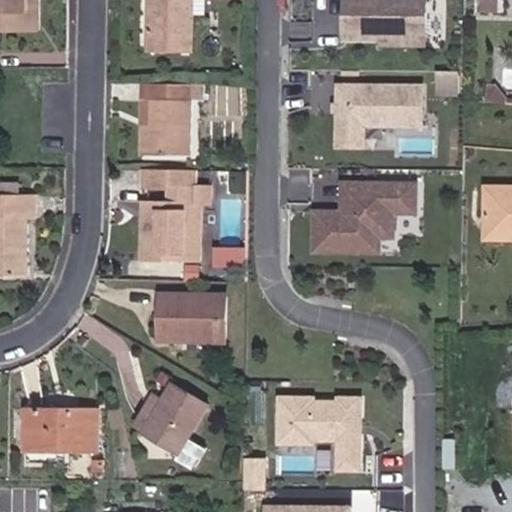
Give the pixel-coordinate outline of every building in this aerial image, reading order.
[(0,0),(0,30),(40,31),(39,0),(0,0)] [(195,51),(195,0),(149,0),(149,52),(195,51)] [(427,39),(427,0),(346,0),(346,38),(383,38),(427,39)] [(481,0),(481,11),(505,12),(505,0),(481,0)] [(460,93),(460,70),(441,70),(441,93),(460,93)] [(193,156),(193,100),(205,100),(205,84),(143,83),(143,100),(149,100),(149,155),(193,156)] [(509,99),(497,84),(489,84),(487,102),(508,104),(509,99)] [(424,125),(424,87),(341,86),(340,146),(366,146),(366,125),(424,125)] [(203,261),(203,203),(194,203),(195,187),(198,187),(199,170),(144,170),(144,188),(169,188),(169,202),(144,202),(143,260),(203,261)] [(395,237),(395,212),(418,212),(418,184),(368,184),(368,198),(345,198),(345,212),(339,212),(317,212),(317,251),(381,252),(381,237),(395,237)] [(368,198),(368,184),(339,184),(339,212),(345,212),(345,198),(368,198)] [(213,203),(213,187),(198,187),(195,187),(194,203),(203,203),(213,203)] [(511,239),(511,187),(488,187),(488,239),(511,239)] [(0,276),(31,276),(30,217),(36,217),(35,198),(0,198),(0,276)] [(243,258),(234,246),(222,255),(230,267),(243,258)] [(200,280),(200,266),(189,266),(188,279),(200,280)] [(227,341),(227,296),(163,295),(163,340),(227,341)] [(182,454),(211,405),(174,383),(165,399),(146,432),(182,454)] [(146,432),(165,399),(156,393),(137,426),(146,432)] [(362,471),(363,399),(340,398),(340,402),(316,402),(316,398),(281,398),(280,444),(315,444),(315,440),(340,440),(340,470),(362,471)] [(100,451),(101,410),(30,409),(30,451),(100,451)] [(197,437),(185,458),(202,467),(213,446),(197,437)] [(267,489),(267,459),(247,459),(247,489),(267,489)] [(106,472),(107,460),(96,460),(96,471),(106,472)]
